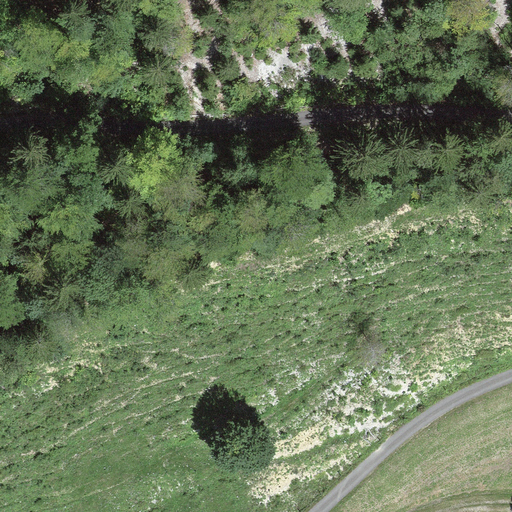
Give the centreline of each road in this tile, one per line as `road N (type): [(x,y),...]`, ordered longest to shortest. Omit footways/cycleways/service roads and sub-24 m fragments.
road 1 (unclassified): [(511,118),(389,111),(224,127),(0,127)]
road 2 (unclassified): [(315,511),(403,430),(511,373)]
